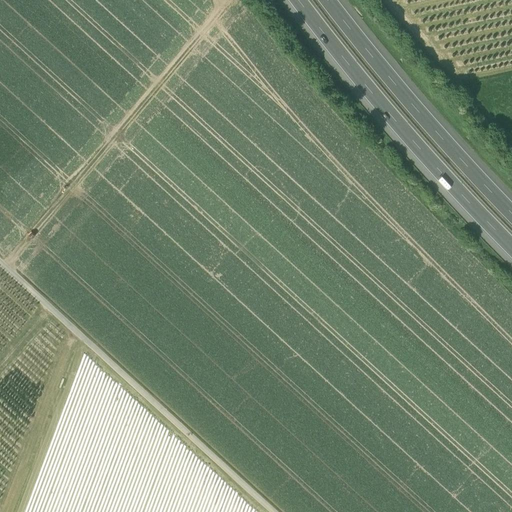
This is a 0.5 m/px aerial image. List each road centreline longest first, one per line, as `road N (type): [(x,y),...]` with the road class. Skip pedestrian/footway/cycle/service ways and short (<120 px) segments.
road 1 (track): [(0,263),(271,511)]
road 2 (motorway): [(299,0),(511,245)]
road 3 (motorway): [(511,212),(328,0)]
road 4 (track): [(84,340),(23,511)]
